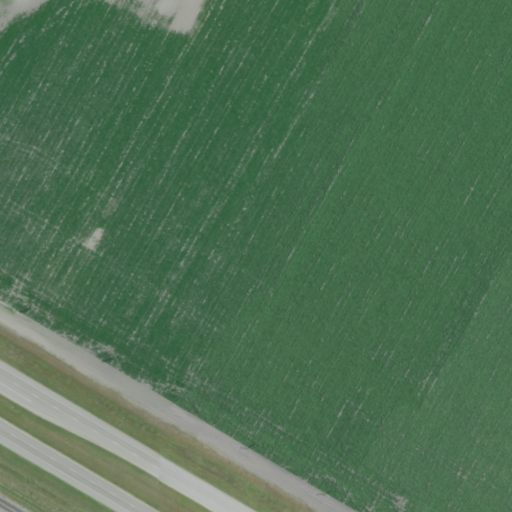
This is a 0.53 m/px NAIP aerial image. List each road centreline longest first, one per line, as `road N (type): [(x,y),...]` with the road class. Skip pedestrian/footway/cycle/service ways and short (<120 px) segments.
road 1 (trunk): [(236,511),(0,375)]
road 2 (trunk): [(0,430),(143,511)]
